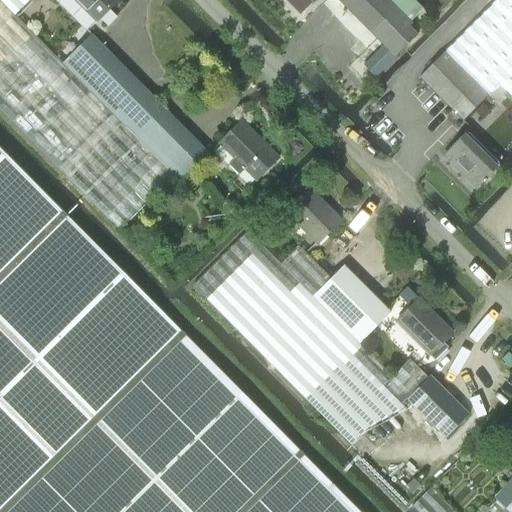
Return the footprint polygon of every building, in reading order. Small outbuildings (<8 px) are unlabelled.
[(0,0),(0,1),(14,15),(29,0),(0,0)] [(75,0),(96,21),(117,0),(75,0)] [(285,0),(299,14),(312,0),(285,0)] [(336,0),(383,47),(363,67),(374,78),(394,58),(420,33),(387,0),(336,0)] [(413,0),(387,0),(420,33),(433,20),(413,0)] [(511,0),(496,0),(445,52),(488,95),(494,88),(498,84),(511,97),(511,0)] [(0,112),(119,233),(175,178),(174,177),(135,138),(120,122),(112,115),(61,64),(14,15),(0,1),(0,112)] [(90,35),(61,64),(112,115),(120,122),(135,138),(164,110),(141,86),(90,35)] [(445,54),(419,79),(462,121),(487,96),(445,54)] [(164,110),(135,138),(174,177),(175,178),(179,182),(208,154),(164,110)] [(255,180),(277,159),(240,121),(218,143),(255,180)] [(475,189),(495,169),(463,137),(443,157),(475,189)] [(0,511),(359,511),(182,333),(160,311),(155,305),(0,149),(0,511)] [(316,244),(340,221),(307,188),(284,211),(316,244)] [(246,234),(192,288),(350,446),(370,428),(404,410),(400,406),(405,401),(426,380),(408,362),(391,379),(358,346),(389,315),(343,268),(329,281),(297,249),(279,267),(246,234)] [(429,356),(451,333),(418,299),(395,322),(429,356)] [(426,380),(405,401),(445,440),(468,416),(429,376),(426,380)] [(511,439),(511,417),(501,428),(511,439)] [(450,511),(429,490),(411,508),(414,511),(511,511),(511,479),(505,487),(494,497),(498,501),(486,511),(450,511)]
